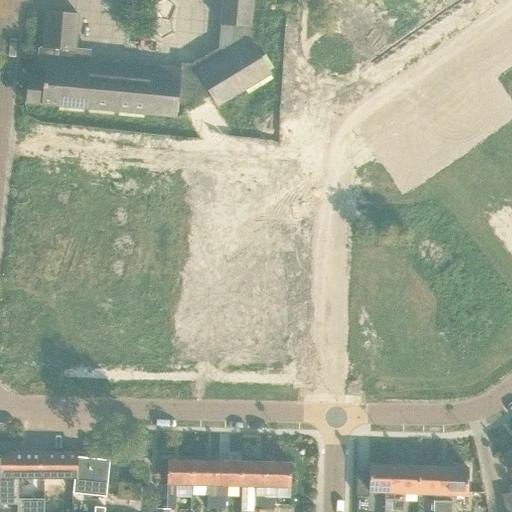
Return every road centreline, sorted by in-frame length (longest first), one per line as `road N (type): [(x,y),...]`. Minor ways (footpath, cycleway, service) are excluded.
road 1 (residential): [(511,17),(326,140),(336,415)]
road 2 (residential): [(0,409),(336,415)]
road 3 (residential): [(336,415),(474,412),(511,389)]
road 4 (residential): [(0,120),(12,0)]
